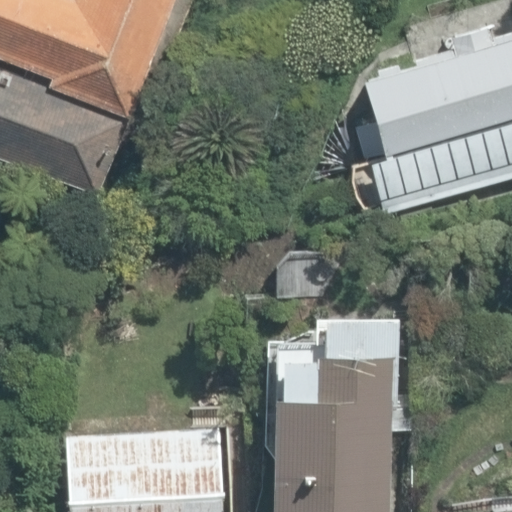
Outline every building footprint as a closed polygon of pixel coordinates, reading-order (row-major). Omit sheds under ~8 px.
[(169,0),(0,0),(0,70),(123,118),(169,0)] [(458,43),(356,71),(374,143),(395,206),(511,170),(511,13),(450,27),(458,43)] [(0,154),(94,193),(123,118),(0,70),(0,154)] [(312,334),(266,336),(268,511),(396,511),(398,312),(316,314),(312,334)] [(222,511),(220,430),(66,436),(68,511),(222,511)]
